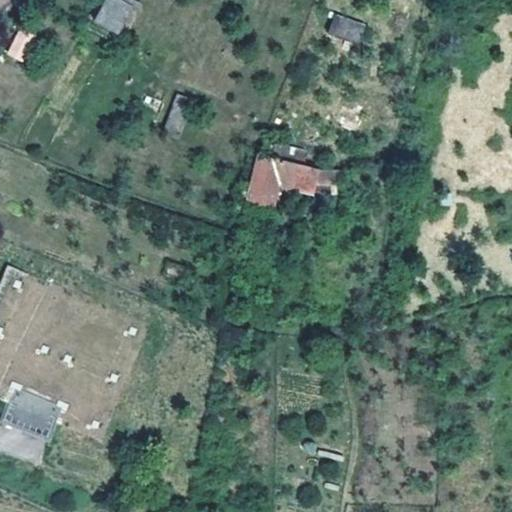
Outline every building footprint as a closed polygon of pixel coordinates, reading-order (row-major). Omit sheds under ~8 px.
[(0,0),(0,7),(4,9),(8,0),(0,0)] [(103,0),(94,18),(117,31),(131,5),(121,0),(103,0)] [(357,42),(364,24),(334,13),(328,30),(357,42)] [(20,28),(6,52),(23,63),(37,38),(20,28)] [(159,113),(164,101),(162,100),(144,93),(131,118),(152,128),(159,113)] [(179,138),(194,100),(178,94),(162,131),(179,138)] [(167,116),(159,113),(152,128),(161,131),(167,116)] [(270,158),(285,161),(288,148),(273,145),(270,158)] [(270,158),(259,155),(255,174),(252,174),(248,190),(278,198),(279,193),(274,191),(277,181),(311,190),(316,168),(285,161),(270,158)] [(0,399),(8,403),(1,420),(49,438),(62,404),(6,382),(23,337),(3,329),(14,299),(17,300),(25,279),(9,273),(0,297),(0,399)]
